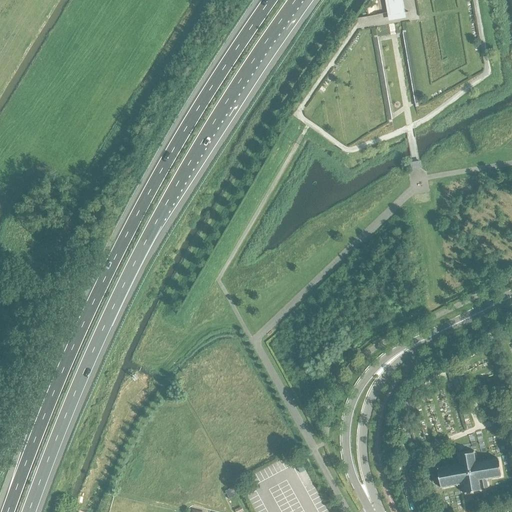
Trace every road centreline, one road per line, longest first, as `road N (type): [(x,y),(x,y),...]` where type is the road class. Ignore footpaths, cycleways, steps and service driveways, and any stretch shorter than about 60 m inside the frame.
road 1 (motorway): [(28,511),(84,367),(159,213),(294,0)]
road 2 (motorway): [(270,0),(182,132),(110,264),(7,511)]
road 3 (tertiary): [(402,353),(361,387),(345,429),(347,462),(372,504)]
road 4 (tertiary): [(372,504),(363,441),(368,405),(402,353)]
road 5 (tertiary): [(402,353),(511,296)]
